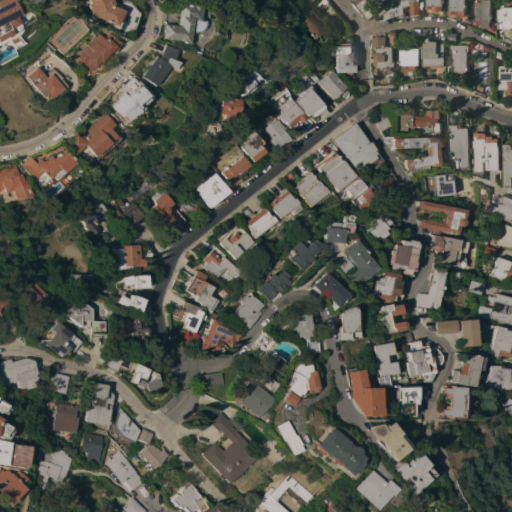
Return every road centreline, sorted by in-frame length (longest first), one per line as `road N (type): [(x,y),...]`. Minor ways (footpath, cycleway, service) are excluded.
road 1 (residential): [(511,120),(435,92),(362,101),(182,243),(156,308),(178,387),(147,429)]
road 2 (residential): [(362,101),(360,31),(337,0),(140,4),(143,24),(132,49),(56,129),(0,154)]
road 3 (residential): [(453,511),(417,413),(440,354),(413,327),(406,305),(418,257),(403,188),(362,101)]
road 4 (residential): [(334,419),(313,311),(301,298),(271,307),(218,365),(178,366)]
road 5 (residential): [(0,350),(91,379),(147,429)]
road 6 (residential): [(511,48),(440,22),(360,31)]
